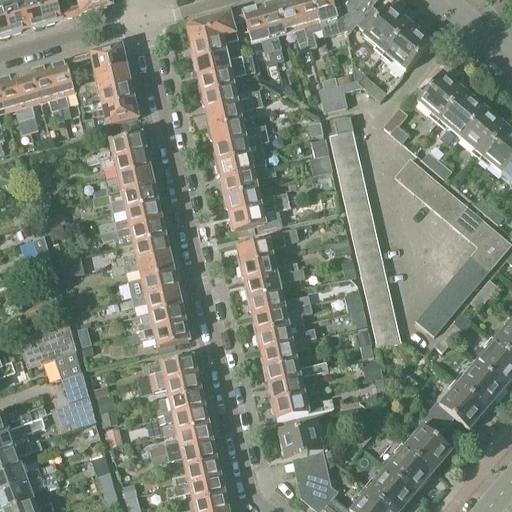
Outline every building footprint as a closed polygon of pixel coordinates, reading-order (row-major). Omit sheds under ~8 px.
[(27,31),(17,0),(8,0),(9,1),(0,3),(10,37),(20,35),(22,32),(27,31)] [(44,28),(35,0),(17,0),(27,31),(32,29),(34,31),(44,28)] [(59,13),(55,0),(35,0),(44,28),(54,25),(55,23),(61,21),(59,13)] [(111,5),(109,0),(74,0),(76,8),(59,13),(61,21),(66,20),(68,21),(107,10),(111,5)] [(308,53),(294,0),(289,2),(286,0),(276,3),(285,38),(294,35),(297,47),(298,47),(300,55),(308,53)] [(320,34),(311,0),(294,0),(308,53),(316,50),(312,36),(320,34)] [(345,34),(340,0),(311,0),(320,34),(330,31),(332,38),(345,34)] [(409,26),(387,7),(380,16),(372,9),(379,1),(378,0),(340,0),(345,34),(346,37),(348,37),(355,28),(363,35),(361,38),(383,56),(409,26)] [(275,2),(258,7),(260,10),(275,67),(284,64),(277,40),(285,38),(275,2)] [(10,37),(0,3),(0,40),(10,37)] [(275,67),(260,10),(255,11),(252,10),(245,12),(244,15),(241,15),(244,25),(251,47),(260,45),(263,57),(264,57),(269,76),(277,74),(275,67)] [(244,25),(241,14),(229,18),(228,16),(190,27),(186,32),(189,45),(190,45),(235,34),(233,27),(244,25)] [(431,44),(409,26),(383,56),(405,75),(431,44)] [(243,32),(235,34),(190,45),(191,51),(189,54),(191,64),(226,56),(224,46),(245,41),(243,32)] [(116,49),(65,63),(70,81),(81,79),(78,69),(89,66),(91,76),(127,67),(125,56),(122,55),(121,52),(116,49)] [(253,67),(251,59),(241,61),(241,60),(228,63),(226,56),(191,64),(194,74),(196,76),(198,80),(251,68),(253,67)] [(74,98),(70,81),(65,65),(64,66),(61,65),(54,66),(53,69),(48,70),(63,123),(71,121),(65,100),(74,98)] [(128,81),(130,79),(127,67),(91,76),(94,85),(76,89),(78,98),(129,86),(128,81)] [(253,75),(251,68),(198,80),(199,85),(197,88),(200,98),(234,90),(232,81),(245,78),(245,77),(253,75)] [(63,123),(48,70),(43,72),(40,71),(30,73),(39,108),(48,105),(55,129),(64,127),(63,123)] [(39,108),(30,73),(20,76),(19,79),(14,80),(29,136),(38,134),(31,110),(39,108)] [(435,126),(464,92),(442,74),(416,105),(429,116),(426,119),(435,126)] [(29,136),(14,80),(9,82),(6,80),(0,81),(0,96),(5,117),(14,115),(21,139),(29,136)] [(336,89),(334,83),(334,80),(321,83),(323,92),(336,89)] [(346,80),(334,83),(336,89),(347,86),(346,80)] [(342,95),(362,90),(362,89),(355,84),(348,86),(347,86),(336,89),(323,92),(318,94),(323,117),(346,111),(342,95)] [(131,92),(129,86),(78,98),(79,104),(88,102),(88,104),(97,102),(99,111),(135,103),(133,93),(131,92)] [(236,98),(234,90),(200,98),(202,108),(204,109),(205,115),(259,102),(257,94),(249,95),(236,98)] [(464,92),(435,126),(443,134),(446,131),(459,142),(485,110),(464,92)] [(205,115),(209,131),(242,123),(240,116),(264,110),(262,101),(259,102),(205,115)] [(106,129),(137,122),(136,116),(138,113),(135,103),(99,111),(101,119),(83,123),(85,132),(87,139),(107,134),(106,129)] [(485,110),(459,142),(472,153),(469,156),(478,163),(507,129),(485,110)] [(336,137),(351,133),(349,121),(333,124),(336,137)] [(244,132),(242,124),(207,132),(210,142),(212,144),(213,149),(267,136),(265,128),(257,130),(257,129),(244,132)] [(322,138),(319,124),(309,126),(312,140),(322,138)] [(408,138),(396,128),(388,137),(400,147),(408,138)] [(511,133),(507,129),(478,163),(486,170),(489,167),(501,177),(498,180),(509,190),(511,185),(511,133)] [(351,133),(336,137),(328,139),(331,151),(354,146),(351,133)] [(262,156),(260,146),(268,144),(267,136),(213,149),(214,154),(213,157),(215,167),(262,156)] [(141,139),(141,137),(109,144),(111,154),(85,160),(87,168),(102,165),(145,155),(144,150),(145,147),(144,140),(141,139)] [(326,151),(324,143),(312,146),(314,154),(326,151)] [(357,158),(354,146),(331,151),(333,164),(357,158)] [(146,160),(145,155),(102,165),(104,173),(113,171),(115,180),(151,172),(149,162),(146,160)] [(432,174),(439,165),(427,155),(420,164),(432,174)] [(266,173),(262,156),(215,167),(218,177),(220,178),(221,183),(266,173)] [(360,170),(357,158),(333,164),(336,176),(360,170)] [(328,159),(310,164),(313,180),(332,176),(331,172),(328,159)] [(421,187),(428,178),(409,162),(402,170),(421,187)] [(451,175),(439,165),(432,174),(443,184),(451,175)] [(277,170),(266,173),(221,183),(222,188),(221,191),(223,201),(258,193),(256,183),(279,178),(277,170)] [(363,182),(360,170),(336,176),(339,187),(363,182)] [(421,187),(402,170),(393,180),(412,196),(421,187)] [(153,182),(151,172),(115,180),(117,188),(93,194),(95,203),(153,189),(152,184),(153,182)] [(47,178),(36,180),(38,192),(50,190),(47,178)] [(421,187),(412,196),(421,204),(437,185),(428,178),(421,187)] [(363,182),(339,187),(341,199),(365,193),(363,182)] [(437,185),(421,204),(429,211),(445,192),(437,185)] [(109,217),(113,216),(159,206),(155,189),(95,203),(97,211),(107,208),(109,217)] [(438,218),(454,200),(445,192),(429,211),(438,218)] [(18,201),(20,208),(34,205),(31,193),(22,195),(18,201)] [(281,205),(279,197),(260,201),(258,193),(223,201),(225,211),(228,213),(229,218),(281,205)] [(365,193),(341,199),(344,211),(368,205),(365,193)] [(49,197),(42,198),(44,209),(51,208),(49,197)] [(446,225),(462,207),(454,200),(438,218),(446,225)] [(484,218),(492,209),(480,200),(473,208),(484,218)] [(288,203),(281,205),(229,218),(230,223),(229,225),(230,232),(233,234),(233,236),(236,235),(253,231),(264,228),(262,218),(290,211),(288,203)] [(368,205),(344,211),(347,222),(371,217),(368,205)] [(162,223),(159,206),(113,216),(115,225),(101,228),(103,237),(162,223)] [(455,233),(471,214),(462,207),(446,225),(455,233)] [(492,209),(484,218),(496,228),(504,220),(492,209)] [(463,240),(479,221),(471,214),(455,233),(463,240)] [(48,231),(62,228),(59,215),(45,218),(48,231)] [(373,229),(371,217),(347,222),(349,234),(373,229)] [(492,232),(479,221),(463,240),(476,250),(492,232)] [(131,248),(166,240),(162,223),(103,237),(105,245),(113,243),(115,251),(131,248)] [(30,225),(20,228),(24,239),(34,236),(30,225)] [(62,228),(48,231),(51,244),(65,241),(62,228)] [(373,229),(349,234),(352,246),(376,240),(373,229)] [(240,268),(274,261),(272,252),(300,245),(297,230),(268,237),(269,242),(236,250),(240,268)] [(255,236),(253,231),(236,235),(237,240),(255,236)] [(510,248),(492,232),(476,250),(470,258),(488,274),(510,248)] [(49,258),(44,240),(42,240),(33,243),(38,261),(49,258)] [(169,250),(167,240),(131,248),(133,257),(109,263),(111,271),(169,258),(168,253),(169,250)] [(379,252),(376,240),(352,246),(355,257),(379,252)] [(349,255),(346,244),(330,247),(333,259),(349,255)] [(53,249),(58,266),(59,265),(67,263),(63,246),(53,249)] [(379,252),(355,257),(357,269),(381,264),(379,252)] [(53,275),(49,258),(38,261),(45,278),(53,275)] [(170,263),(169,258),(111,271),(113,279),(137,274),(139,282),(174,275),(172,265),(170,263)] [(470,258),(462,268),(480,283),(488,274),(470,258)] [(67,263),(59,265),(63,282),(84,277),(80,260),(67,263)] [(245,286),(301,273),(301,271),(298,272),(296,265),(276,269),(274,261),(239,269),(241,279),(244,281),(245,286)] [(354,277),(350,261),(338,264),(341,280),(354,277)] [(381,264),(357,269),(360,281),(384,275),(381,264)] [(462,268),(454,277),(472,292),(480,283),(462,268)] [(303,281),(301,273),(245,286),(246,291),(244,293),(247,304),(281,295),(279,286),(303,281)] [(58,293),(53,275),(45,278),(49,296),(58,293)] [(177,285),(174,275),(139,282),(141,291),(117,297),(119,306),(132,303),(177,292),(175,287),(177,285)] [(384,275),(360,281),(363,293),(387,287),(384,275)] [(454,277),(446,286),(465,302),(472,292),(454,277)] [(488,282),(478,294),(487,301),(497,290),(488,282)] [(465,302),(446,286),(438,295),(457,311),(465,302)] [(387,287),(363,293),(365,304),(389,299),(387,287)] [(132,303),(119,306),(121,314),(145,308),(147,308),(149,317),(182,309),(180,299),(178,297),(177,292),(132,303)] [(59,293),(58,294),(50,296),(55,314),(64,311),(59,293)] [(487,301),(478,294),(470,304),(479,312),(487,301)] [(298,310),(297,301),(296,299),(283,302),(281,295),(247,304),(249,314),(251,315),(253,320),(298,310)] [(438,295),(431,304),(449,320),(457,311),(438,295)] [(362,313),(359,297),(342,301),(346,316),(362,313)] [(80,299),(70,301),(72,313),(83,310),(80,299)] [(305,299),(297,301),(298,310),(310,307),(310,306),(307,307),(305,299)] [(389,299),(365,304),(368,316),(392,310),(389,299)] [(449,320),(431,304),(423,314),(441,329),(449,320)] [(119,313),(117,306),(107,309),(109,316),(119,313)] [(312,315),(310,307),(298,310),(300,317),(312,315)] [(185,319),(182,309),(149,317),(139,319),(141,328),(125,331),(127,340),(185,327),(183,321),(185,319)] [(302,326),(300,317),(298,310),(253,320),(256,337),(289,329),(302,326)] [(395,322),(392,310),(368,316),(371,328),(395,322)] [(362,314),(352,316),(355,332),(366,329),(362,314)] [(441,329),(423,314),(414,324),(433,339),(441,329)] [(443,336),(451,344),(461,332),(462,333),(470,324),(460,315),(443,336)] [(395,322),(371,328),(373,339),(397,334),(395,322)] [(511,322),(492,343),(511,359),(511,322)] [(66,326),(17,344),(21,354),(27,369),(28,373),(53,363),(60,384),(81,378),(74,355),(66,326)] [(302,326),(289,329),(255,338),(257,348),(259,350),(260,355),(306,344),(315,341),(313,332),(304,334),(302,326)] [(186,332),(186,331),(185,327),(127,340),(129,348),(154,342),(157,352),(189,344),(188,343),(190,340),(188,333),(186,332)] [(370,347),(368,338),(367,334),(357,337),(359,349),(370,347)] [(397,334),(373,339),(376,352),(400,347),(397,334)] [(451,344),(443,336),(432,349),(441,356),(451,344)] [(88,337),(79,340),(81,350),(90,348),(91,348),(88,337)] [(511,381),(511,359),(492,343),(474,364),(504,390),(511,381)] [(308,352),(306,344),(260,355),(262,360),(260,362),(263,372),(297,364),(295,355),(308,352)] [(373,361),(370,347),(359,349),(362,363),(373,361)] [(81,350),(84,360),(93,358),(90,348),(81,350)] [(0,362),(0,372),(8,369),(20,364),(22,370),(27,369),(21,354),(18,356),(0,362)] [(193,362),(192,360),(160,367),(162,376),(136,382),(138,391),(196,378),(195,373),(197,370),(195,363),(193,362)] [(0,381),(13,377),(15,384),(25,380),(22,370),(20,364),(8,369),(0,372),(0,381)] [(325,367),(320,368),(312,370),(312,368),(299,371),(297,364),(263,372),(265,382),(267,384),(268,389),(313,378),(327,375),(325,367)] [(474,364),(456,386),(486,412),(504,390),(474,364)] [(377,382),(373,365),(361,367),(364,384),(369,383),(377,382)] [(81,378),(60,384),(68,407),(87,401),(81,378)] [(197,383),(196,378),(138,391),(140,399),(165,394),(167,402),(202,395),(200,385),(197,383)] [(314,396),(312,387),(315,387),(313,378),(268,389),(270,394),(268,397),(270,407),(305,398),(314,396)] [(397,390),(406,398),(416,386),(407,378),(397,390)] [(383,380),(377,382),(369,383),(372,399),(386,396),(383,380)] [(468,433),(486,412),(456,386),(439,406),(435,403),(426,415),(444,431),(453,420),(468,433)] [(406,398),(397,390),(387,402),(396,409),(406,398)] [(107,391),(94,394),(96,401),(109,398),(107,391)] [(202,395),(167,402),(169,411),(156,414),(158,422),(206,412),(202,395)] [(109,398),(96,401),(100,417),(114,414),(115,414),(112,398),(109,398)] [(305,398),(270,407),(275,423),(332,410),(330,401),(307,406),(305,398)] [(68,407),(50,414),(50,415),(59,438),(81,430),(94,425),(87,401),(68,407)] [(47,421),(46,417),(43,409),(26,415),(27,418),(31,427),(41,423),(47,421)] [(210,429),(206,412),(158,422),(160,431),(173,428),(174,437),(210,429)] [(114,414),(100,417),(103,431),(117,427),(114,414)] [(444,431),(426,415),(417,425),(420,428),(402,449),(433,475),(451,453),(436,440),(444,431)] [(0,438),(31,427),(27,418),(4,426),(1,417),(0,417),(0,438)] [(277,435),(315,426),(314,420),(276,429),(277,435)] [(44,431),(41,423),(31,427),(0,438),(0,457),(29,447),(26,438),(44,431)] [(315,426),(277,435),(277,436),(283,464),(291,462),(293,474),(324,466),(324,467),(324,466),(316,426),(315,426)] [(212,439),(210,429),(174,437),(176,445),(156,450),(148,452),(150,461),(212,447),(211,441),(212,439)] [(117,430),(107,433),(111,450),(122,447),(117,430)] [(352,443),(361,450),(369,441),(361,433),(352,443)] [(38,443),(29,447),(32,456),(42,452),(38,443)] [(361,450),(352,443),(341,457),(349,464),(361,450)] [(29,447),(0,457),(0,476),(22,469),(19,461),(32,456),(29,447)] [(213,452),(212,447),(150,461),(152,469),(180,463),(182,471),(218,463),(216,453),(213,452)] [(402,449),(384,470),(415,496),(433,475),(402,449)] [(97,481),(109,476),(104,460),(91,464),(97,481)] [(220,473),(218,463),(182,471),(184,479),(163,484),(165,492),(166,492),(166,493),(220,481),(219,476),(220,473)] [(0,496),(41,482),(41,481),(38,473),(35,464),(22,469),(0,476),(0,496)] [(329,489),(324,466),(324,467),(324,466),(293,474),(300,502),(311,511),(389,511),(366,492),(348,511),(346,511),(333,501),(337,495),(329,489)] [(53,467),(38,473),(41,481),(57,476),(53,467)] [(401,511),(415,496),(384,470),(366,492),(389,511),(401,511)] [(109,476),(97,481),(102,499),(114,494),(109,476)] [(221,486),(220,481),(166,493),(168,502),(188,497),(190,505),(226,498),(223,488),(221,486)] [(41,482),(0,496),(0,511),(10,511),(34,504),(31,495),(44,490),(41,482)] [(122,490),(125,501),(135,499),(132,487),(122,490)] [(114,494),(102,499),(107,511),(118,508),(114,494)] [(228,508),(226,498),(190,505),(191,511),(227,511),(227,510),(228,508)] [(138,511),(135,499),(125,501),(127,511),(138,511)]
